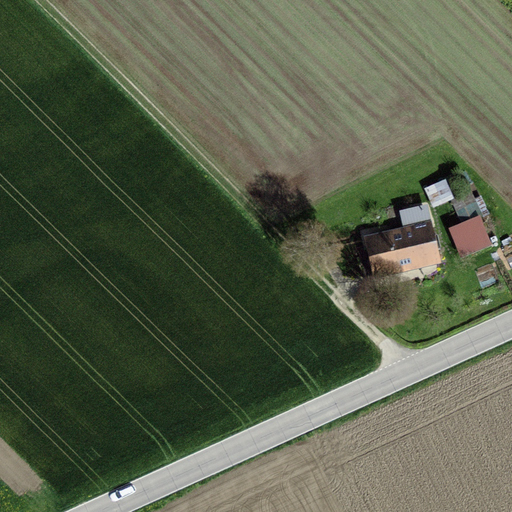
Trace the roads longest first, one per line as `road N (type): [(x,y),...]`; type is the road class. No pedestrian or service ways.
road 1 (track): [(414,368),(40,0)]
road 2 (tertiary): [(511,324),(96,511)]
